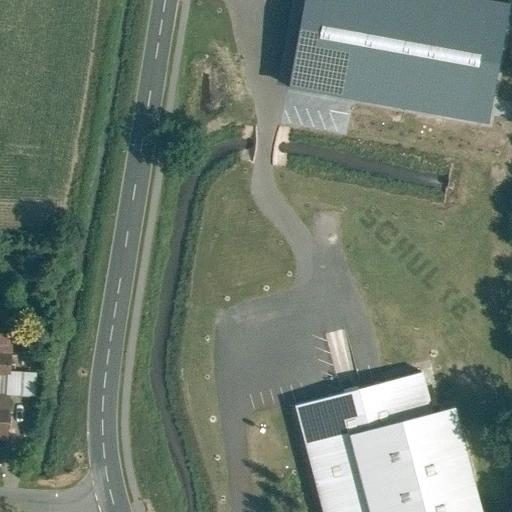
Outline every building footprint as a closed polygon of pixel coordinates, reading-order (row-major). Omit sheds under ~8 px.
[(299,0),(284,85),(486,122),(508,3),(490,0),(299,0)] [(10,351),(0,350),(0,370),(9,371),(10,351)] [(410,366),(282,401),(312,511),(464,511),(432,393),(418,397),(410,366)] [(8,392),(34,393),(35,372),(9,371),(8,392)] [(9,398),(0,397),(0,436),(8,437),(9,398)]
